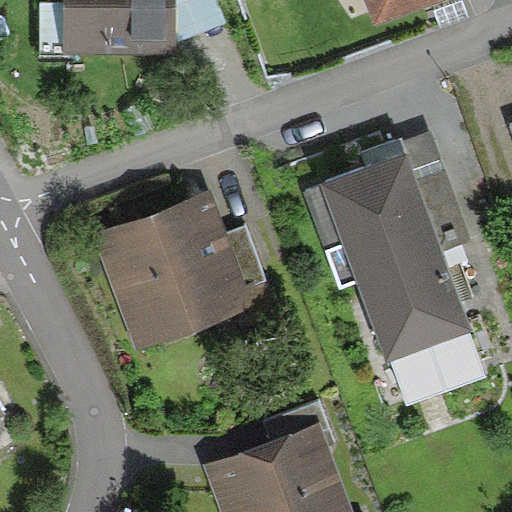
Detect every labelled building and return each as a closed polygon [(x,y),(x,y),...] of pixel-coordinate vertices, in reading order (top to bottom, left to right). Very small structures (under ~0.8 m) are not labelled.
[(175,41),(174,0),(66,0),(67,42),(175,41)] [(364,151),(369,165),(303,191),(342,292),(355,287),(385,365),(475,330),(445,253),(478,240),(433,124),(364,151)] [(221,222),(203,178),(91,223),(138,340),(254,294),(249,282),(264,276),(239,214),(221,222)] [(353,511),(330,445),(339,442),(324,400),(266,421),(274,441),(206,466),(223,511),(353,511)] [(0,429),(11,424),(0,404),(0,429)]
